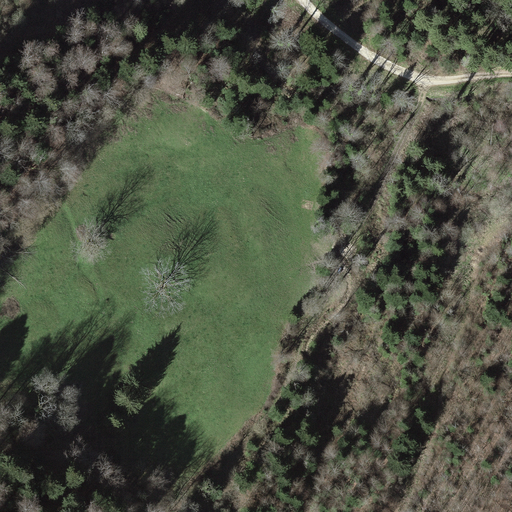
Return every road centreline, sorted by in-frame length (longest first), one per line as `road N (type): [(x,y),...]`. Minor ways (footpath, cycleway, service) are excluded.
road 1 (track): [(511,74),(424,80),(386,64),(302,0)]
road 2 (track): [(346,268),(424,80)]
